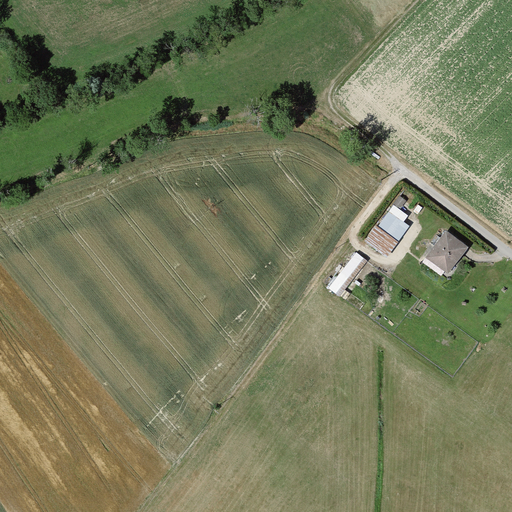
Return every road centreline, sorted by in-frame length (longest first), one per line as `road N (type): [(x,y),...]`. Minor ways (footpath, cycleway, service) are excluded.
road 1 (track): [(411,215),(415,227),(394,258),(356,244),(351,233),(400,168),(330,96),(343,72),(415,0)]
road 2 (track): [(0,203),(112,155),(106,141),(182,116),(336,107)]
road 3 (track): [(351,233),(140,511)]
road 4 (residential): [(511,254),(400,168)]
